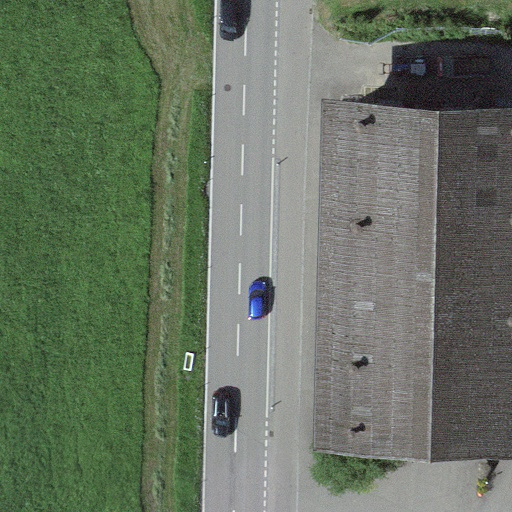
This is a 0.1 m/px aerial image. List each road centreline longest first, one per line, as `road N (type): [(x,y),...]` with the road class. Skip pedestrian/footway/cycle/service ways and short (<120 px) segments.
road 1 (primary): [(247,0),(234,511)]
road 2 (track): [(246,59),(511,66)]
